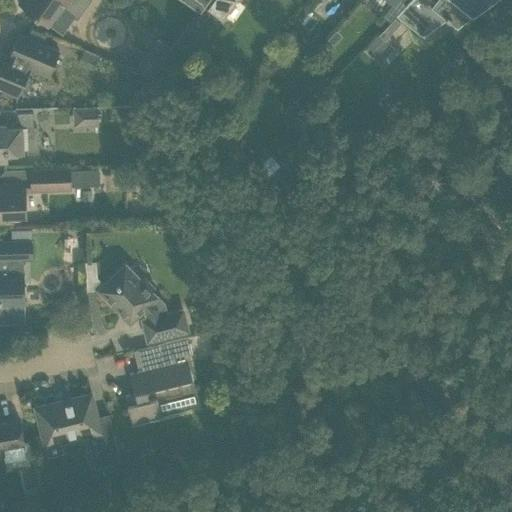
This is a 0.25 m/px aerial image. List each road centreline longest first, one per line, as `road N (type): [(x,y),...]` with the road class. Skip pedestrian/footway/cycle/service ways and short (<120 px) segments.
road 1 (track): [(176,511),(511,420)]
road 2 (residential): [(0,388),(122,369)]
